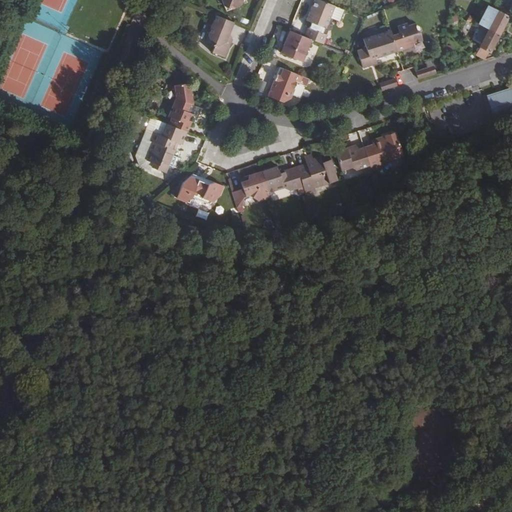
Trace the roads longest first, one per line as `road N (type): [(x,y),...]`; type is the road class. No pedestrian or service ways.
road 1 (residential): [(511,60),(332,117),(278,120),(236,98),(272,0)]
road 2 (track): [(39,314),(38,451),(52,511)]
